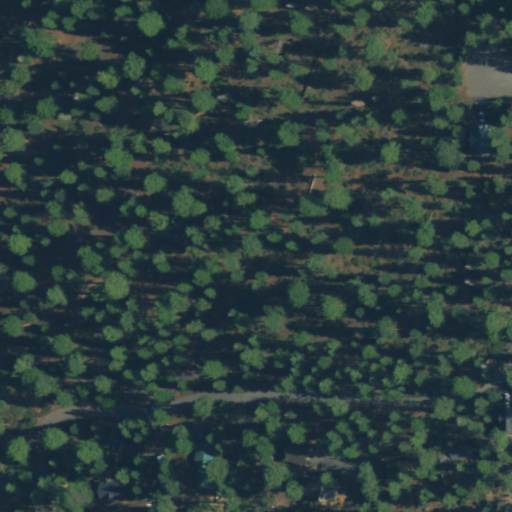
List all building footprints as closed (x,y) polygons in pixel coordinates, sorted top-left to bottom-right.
[(464,125),(465,153),(486,153),(485,124),(464,125)] [(511,390),(511,404),(498,404),(497,433),(511,432),(511,390)] [(116,451),(132,457),(139,439),(123,433),(116,451)] [(308,443),(286,437),(280,459),(302,465),(308,443)] [(210,486),(213,442),(193,441),(191,485),(210,486)] [(467,456),(464,443),(434,450),(438,463),(467,456)] [(331,502),(335,481),(306,475),(302,496),(331,502)] [(95,498),(127,498),(127,480),(94,481),(95,498)]
